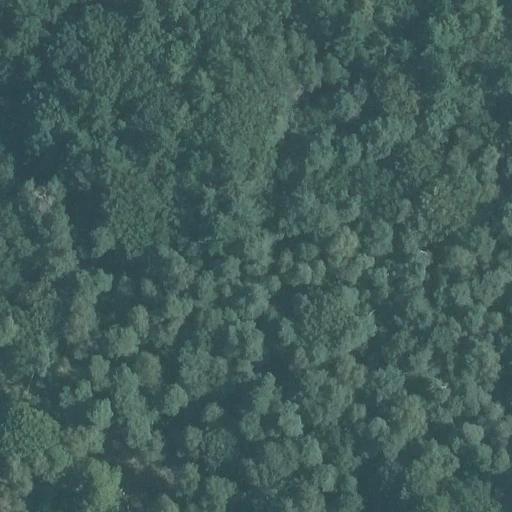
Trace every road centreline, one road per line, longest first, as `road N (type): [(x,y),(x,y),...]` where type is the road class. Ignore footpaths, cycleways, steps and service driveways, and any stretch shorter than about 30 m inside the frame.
road 1 (track): [(49,168),(511,401)]
road 2 (track): [(107,0),(0,316)]
